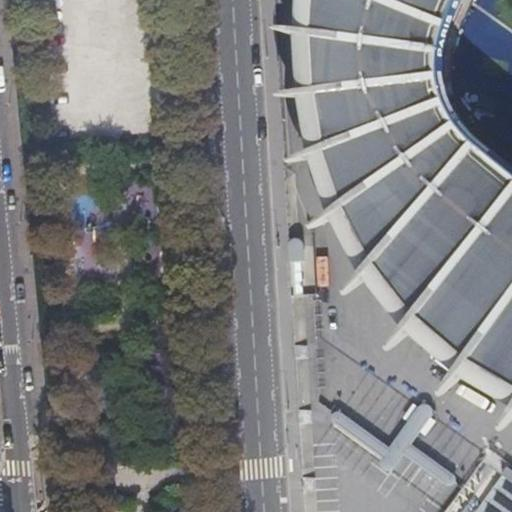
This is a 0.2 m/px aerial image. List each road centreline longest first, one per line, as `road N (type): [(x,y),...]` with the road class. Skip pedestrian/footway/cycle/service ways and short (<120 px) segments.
road 1 (residential): [(263,511),(232,0)]
road 2 (residential): [(0,230),(25,491)]
